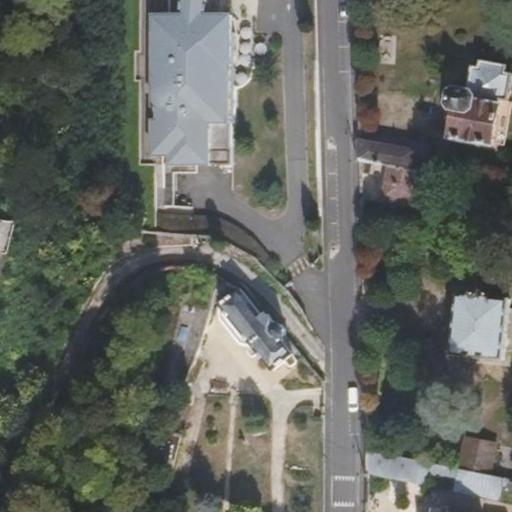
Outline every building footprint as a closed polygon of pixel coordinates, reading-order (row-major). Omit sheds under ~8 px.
[(190,0),(191,11),(159,11),(160,153),(177,153),(176,162),(236,162),(239,12),(216,11),(216,0),(190,0)] [(511,101),(511,65),(489,59),(487,66),(480,65),(473,90),(463,88),(457,90),(454,103),(457,107),(461,111),(454,135),(495,146),(497,141),(505,108),(507,101),(511,101)] [(507,144),(511,124),(511,109),(505,108),(497,141),(507,144)] [(414,170),(416,152),(359,141),(359,160),(387,166),(414,170)] [(417,206),(421,171),(414,170),(387,166),(382,201),(417,206)] [(288,330),(287,328),(283,325),(281,327),(271,315),(267,318),(242,290),(224,304),(224,320),(244,344),(256,347),(275,370),(294,354),(283,340),(287,336),(288,330)] [(500,367),(510,305),(489,303),(485,301),(484,296),(481,294),(478,293),(474,294),(471,296),(470,299),(457,297),(448,359),(500,367)] [(497,477),(503,446),(469,439),(462,470),(497,477)] [(425,472),(427,462),(368,450),(367,470),(424,482),(425,472)] [(454,478),(456,468),(427,462),(425,472),(454,478)] [(496,497),(499,478),(497,477),(462,470),(456,468),(454,478),(452,487),(496,497)]
